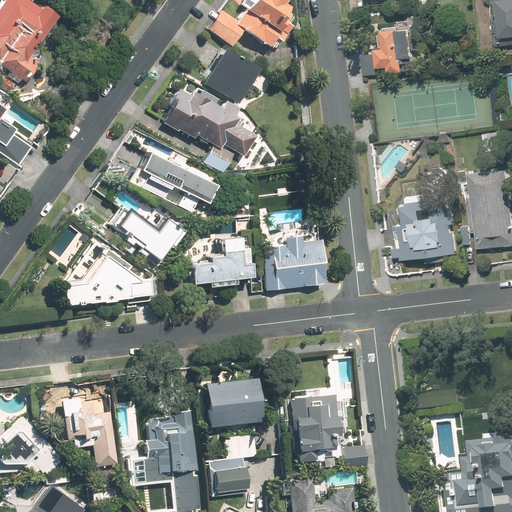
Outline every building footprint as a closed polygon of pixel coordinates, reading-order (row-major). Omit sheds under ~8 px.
[(27,56),(54,17),(38,6),(37,8),(24,0),(2,0),(0,3),(0,66),(23,82),(36,63),(27,56)] [(235,21),(219,10),(206,29),(229,45),(240,29),(266,47),(272,38),(277,41),(288,26),(283,22),(288,14),(283,10),(285,7),(280,3),(282,0),(239,0),(237,4),(243,9),(235,21)] [(511,0),(493,0),(499,46),(511,44),(511,0)] [(378,48),(379,67),(390,66),(390,72),(406,71),(405,58),(414,57),(412,29),(401,30),(401,29),(384,30),(385,48),(378,48)] [(256,69),(221,49),(201,84),(236,104),(256,69)] [(374,54),(363,55),(364,75),(375,75),(374,54)] [(240,157),(252,135),(231,123),(234,118),(230,115),(234,108),(221,100),(217,107),(188,91),(186,95),(174,89),(165,106),(168,108),(160,123),(175,131),(176,130),(192,139),(193,136),(210,145),(201,163),(221,173),(231,154),(226,152),(228,149),(240,157)] [(0,152),(17,164),(29,147),(11,134),(14,129),(0,119),(0,109),(0,108),(0,152)] [(194,199),(203,204),(212,185),(143,152),(135,168),(116,159),(109,173),(160,198),(166,186),(180,192),(174,205),(188,212),(194,199)] [(511,245),(511,173),(511,168),(467,172),(473,233),(477,232),(478,248),(511,245)] [(395,249),(396,257),(402,256),(403,260),(458,252),(455,232),(453,232),(452,224),(456,223),(454,206),(452,206),(450,197),(410,202),(410,205),(404,206),(406,225),(396,226),(399,248),(395,249)] [(133,251),(152,266),(163,252),(162,251),(167,244),(169,246),(180,231),(158,215),(150,227),(122,206),(121,208),(118,206),(106,223),(103,221),(99,226),(123,244),(120,249),(128,254),(134,246),(136,247),(133,251)] [(311,240),(310,234),(298,230),(286,230),(273,233),(263,239),(262,240),(262,245),(257,246),(262,290),(321,284),(316,239),(311,240)] [(230,278),(247,276),(245,262),(237,263),(234,236),(213,239),(215,256),(202,257),(203,259),(192,261),(193,263),(188,265),(186,268),(186,273),(187,283),(203,281),(204,287),(231,284),(230,278)] [(126,297),(147,295),(145,279),(136,280),(96,252),(77,279),(62,281),(63,284),(59,284),(59,289),(58,289),(60,302),(61,302),(61,305),(71,304),(77,304),(77,303),(83,302),(83,303),(98,301),(98,302),(111,301),(111,300),(126,298),(126,297)] [(253,378),(201,384),(205,427),(258,421),(253,378)] [(334,416),(331,394),(289,399),(292,430),(289,431),(291,454),(295,454),(296,461),(313,459),(312,452),(334,449),(332,438),(336,438),(336,434),(340,433),(338,416),(334,416)] [(92,467),(114,464),(106,411),(89,414),(87,403),(75,405),(74,397),(56,400),(58,416),(60,416),(63,441),(69,440),(70,448),(89,445),(92,467)] [(194,509),(184,409),(167,411),(167,416),(148,418),(143,424),(144,439),(139,439),(141,456),(124,458),(127,486),(166,482),(169,508),(155,510),(154,511),(190,511),(190,510),(194,509)] [(19,416),(0,434),(0,471),(13,471),(19,465),(30,476),(37,469),(40,473),(42,471),(45,474),(58,461),(55,458),(57,456),(19,416)] [(254,456),(251,434),(220,437),(223,460),(254,456)] [(444,475),(448,511),(503,511),(511,511),(511,435),(468,441),(470,457),(462,458),(464,472),(444,475)] [(343,469),(365,466),(362,444),(340,447),(343,469)] [(242,466),(209,470),(211,492),(244,488),(242,466)] [(352,511),(350,487),(324,490),(325,499),(312,501),(309,478),(285,481),(289,511),(352,511)] [(64,511),(71,502),(47,485),(30,508),(25,511),(64,511)]
